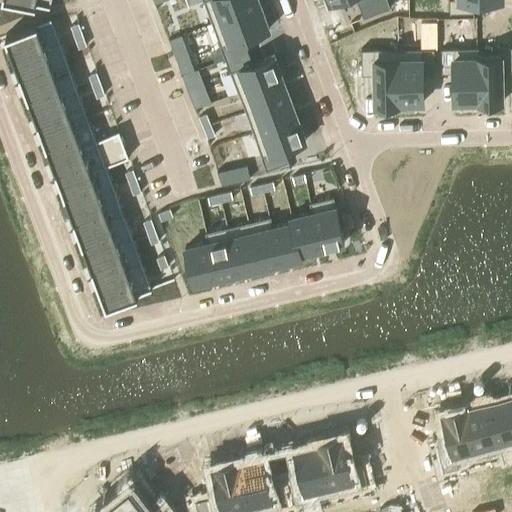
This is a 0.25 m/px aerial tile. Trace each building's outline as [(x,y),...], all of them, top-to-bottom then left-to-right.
[(203,0),(212,23),(260,5),(258,0),(203,0)] [(333,0),(334,0),(354,0),(363,20),(390,10),(385,0),(333,0)] [(448,0),(449,12),(474,12),(473,0),(448,0)] [(260,5),(212,23),(225,58),(247,50),(242,38),(269,28),(260,5)] [(51,16),(5,33),(15,59),(60,42),(51,16)] [(78,23),(70,26),(74,37),(82,34),(78,23)] [(82,34),(74,37),(78,48),(86,45),(82,34)] [(60,42),(15,59),(24,83),(69,66),(60,42)] [(478,47),(477,47),(478,100),(478,102),(502,101),(502,71),(511,70),(511,46),(500,47),(501,51),(478,52),(478,47)] [(477,47),(441,48),(441,72),(454,72),(454,84),(453,84),(453,101),(478,100),(477,47)] [(434,48),(397,49),(398,102),(423,102),(423,84),(422,84),(422,73),(434,72),(434,48)] [(397,49),(361,49),(361,74),(374,74),(374,104),(398,103),(398,102),(397,49)] [(247,50),(225,58),(237,92),(282,75),(274,54),(252,62),(247,50)] [(69,66),(24,83),(33,107),(78,91),(69,66)] [(96,71),(88,74),(92,85),(100,83),(96,71)] [(282,75),(237,92),(245,113),(290,97),(282,75)] [(100,83),(92,85),(97,96),(104,94),(100,83)] [(78,91),(33,107),(42,132),(87,115),(78,91)] [(290,97),(245,113),(253,135),(298,118),(290,97)] [(87,115),(42,132),(51,156),(119,131),(119,130),(96,139),(87,115)] [(206,116),(198,119),(202,130),(210,127),(206,116)] [(298,118),(253,135),(266,168),(288,160),(283,148),(296,143),(305,139),(298,118)] [(210,127),(202,130),(206,141),(214,138),(210,127)] [(119,131),(51,156),(61,181),(128,155),(119,131)] [(128,155),(61,181),(70,205),(115,188),(106,165),(128,156),(128,155)] [(132,169),(125,172),(129,183),(136,180),(132,169)] [(315,170),(304,172),(306,180),(317,178),(315,170)] [(304,172),(292,175),(294,183),(306,180),(304,172)] [(136,180),(129,183),(133,194),(141,191),(136,180)] [(272,180),(261,183),(263,191),(274,188),(272,180)] [(261,183),(249,185),(251,193),(263,191),(261,183)] [(115,188),(70,205),(79,229),(124,213),(115,188)] [(230,190),(219,193),(221,201),(232,198),(230,190)] [(219,193),(207,196),(209,203),(221,201),(219,193)] [(333,195),(310,201),(321,247),(344,241),(333,195)] [(311,210),(291,215),(301,256),(302,256),(301,252),(321,247),(310,201),(309,201),(311,210)] [(169,207),(158,212),(161,219),(172,215),(169,207)] [(124,213),(79,229),(88,254),(133,237),(124,213)] [(270,216),(269,216),(280,261),(301,256),(291,215),(290,216),(291,220),(272,225),(270,216)] [(269,216),(248,221),(259,267),(280,261),(269,216)] [(151,218),(143,220),(147,232),(155,229),(151,218)] [(248,221),(227,226),(238,272),(259,267),(248,221)] [(227,226),(206,231),(217,277),(233,273),(238,272),(227,226)] [(155,229),(147,232),(151,243),(159,240),(155,229)] [(207,241),(185,246),(194,282),(217,277),(206,231),(205,231),(207,241)] [(133,237),(88,254),(97,278),(142,261),(133,237)] [(164,254),(156,256),(161,268),(168,265),(164,254)] [(142,261),(97,278),(107,304),(151,287),(151,286),(148,279),(142,261)] [(511,414),(508,398),(487,403),(499,452),(511,448),(511,414)] [(466,405),(465,406),(478,457),(479,457),(476,447),(496,443),(498,452),(499,452),(487,403),(467,408),(466,405)] [(450,442),(437,445),(443,470),(457,467),(456,462),(478,457),(465,406),(455,408),(444,411),(444,413),(443,414),(450,442)] [(341,434),(318,440),(331,494),(368,485),(361,460),(349,463),(343,437),(341,437),(341,434)] [(301,474),(288,477),(294,502),(331,494),(318,440),(317,440),(318,443),(309,445),(308,441),(296,444),(297,448),(294,448),(301,474)] [(238,459),(237,460),(249,511),(254,511),(266,509),(286,504),(280,479),(268,482),(262,456),(259,457),(258,453),(246,456),(247,460),(238,462),(238,459)] [(219,494),(194,500),(196,507),(199,511),(233,511),(237,511),(248,509),(248,511),(249,511),(237,460),(214,465),(214,468),(213,468),(219,494)] [(181,472),(169,475),(171,483),(183,480),(181,472)] [(137,479),(99,509),(101,511),(133,511),(152,498),(137,479)] [(183,480),(171,483),(173,491),(185,488),(183,480)] [(496,480),(484,483),(486,491),(498,488),(496,480)] [(162,511),(152,498),(133,511),(162,511)] [(507,498),(495,501),(497,509),(509,506),(507,498)] [(486,503),(474,506),(475,511),(482,511),(488,511),(486,503)]
